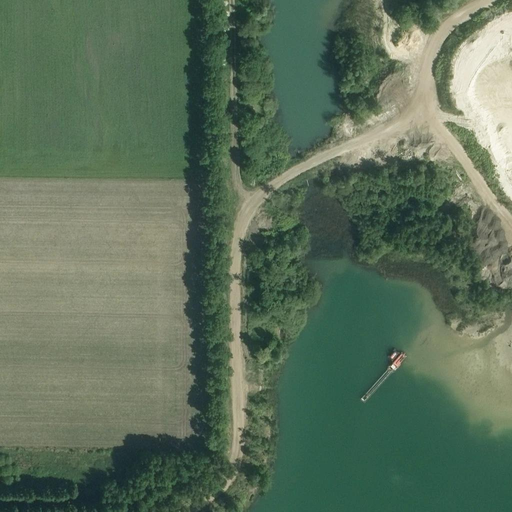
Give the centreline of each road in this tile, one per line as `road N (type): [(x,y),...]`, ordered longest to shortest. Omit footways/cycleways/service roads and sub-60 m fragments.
road 1 (track): [(246,208),(237,183),(233,0)]
road 2 (track): [(511,224),(419,100)]
